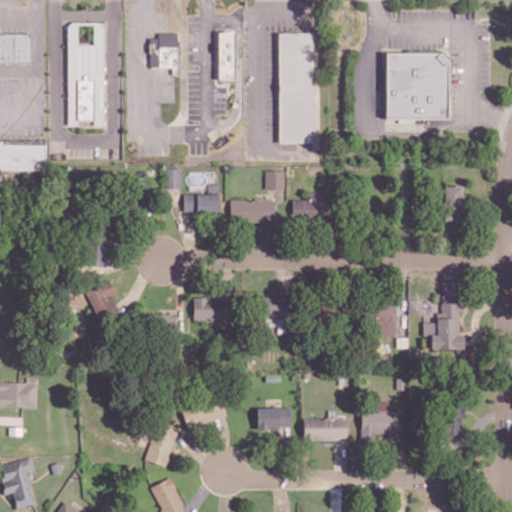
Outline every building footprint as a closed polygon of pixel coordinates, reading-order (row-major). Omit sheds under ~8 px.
[(67,126),(103,125),(102,22),(66,22),(67,126)] [(234,79),(234,31),(216,31),(217,79),(234,79)] [(0,61),(29,61),(28,32),(0,32),(0,61)] [(176,32),(157,32),(157,37),(148,37),(148,67),(177,67),(176,32)] [(313,141),(312,32),(277,32),(278,142),(313,141)] [(0,169),(44,170),(45,141),(0,140),(0,169)] [(180,187),(179,168),(163,168),(164,188),(180,187)] [(283,170),(263,170),(264,189),(283,189),(283,170)] [(182,194),(182,213),(217,213),(216,185),(206,185),(206,190),(214,190),(214,193),(182,194)] [(442,219),(460,219),(461,185),(443,185),(442,219)] [(291,199),(290,219),(325,220),(326,192),(308,192),(307,199),(291,199)] [(229,199),(229,221),(273,220),(273,199),(229,199)] [(107,266),(108,226),(87,225),(85,265),(107,266)] [(85,290),(98,323),(119,314),(111,294),(115,293),(109,280),(85,290)] [(192,297),(192,319),(226,319),(226,297),(192,297)] [(276,333),(285,333),(285,297),(256,297),(256,317),(264,317),(264,325),(276,325),(276,333)] [(393,335),(394,302),(367,301),(366,317),(374,317),(374,335),(393,335)] [(429,349),(462,348),(462,334),(458,334),(457,312),(461,312),(461,302),(440,302),(440,312),(435,313),(435,321),(421,322),(422,335),(429,335),(429,349)] [(154,315),(154,334),(177,333),(176,314),(154,315)] [(0,405),(36,407),(37,381),(0,379),(0,405)] [(225,417),(220,396),(180,406),(185,426),(225,417)] [(360,439),(374,438),(374,433),(396,432),(395,410),(387,410),(386,401),(372,402),(372,409),(359,410),(360,439)] [(462,434),(462,404),(440,405),(440,434),(462,434)] [(255,407),(256,428),(290,427),(289,406),(255,407)] [(346,439),(345,417),(336,418),(336,410),(326,410),(326,417),(301,418),(302,440),(346,439)] [(165,466),(178,427),(157,420),(144,459),(165,466)] [(15,508),(34,503),(26,472),(33,470),(30,456),(0,463),(0,474),(5,493),(11,492),(15,508)] [(185,511),(168,477),(149,486),(161,511),(185,511)] [(55,511),(79,511),(63,501),(55,511)]
